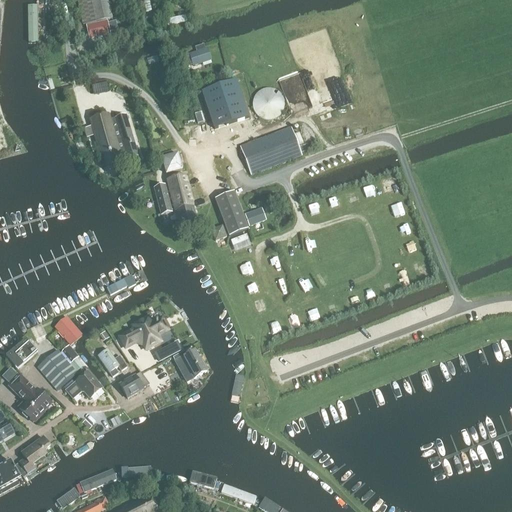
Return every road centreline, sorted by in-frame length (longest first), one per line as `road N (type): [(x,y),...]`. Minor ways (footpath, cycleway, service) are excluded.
road 1 (track): [(390,143),(462,310),(274,380)]
road 2 (track): [(271,298),(286,309),(372,277),(379,264),(369,226),(356,216),(309,228),(290,190),(274,178)]
road 3 (unclassified): [(60,0),(75,79),(112,76),(139,90),(196,161)]
road 4 (unclassified): [(0,458),(69,411),(148,395)]
road 5 (track): [(334,153),(301,119),(196,161)]
road 6 (track): [(334,153),(255,186),(229,148)]
road 7 (track): [(511,103),(390,143)]
